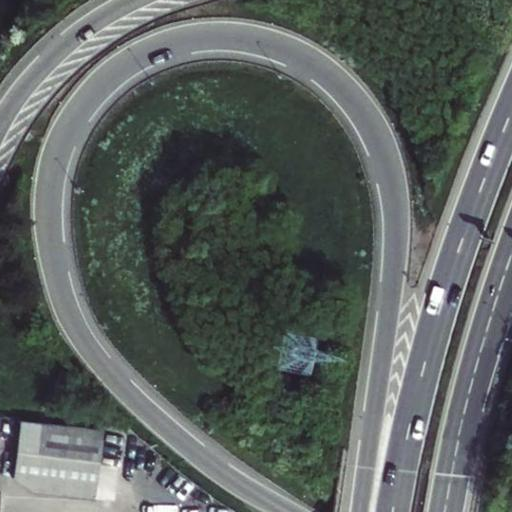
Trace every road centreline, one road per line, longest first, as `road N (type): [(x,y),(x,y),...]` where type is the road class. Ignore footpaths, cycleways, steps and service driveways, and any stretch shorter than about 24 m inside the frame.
road 1 (trunk): [(289,511),(221,471),(116,380),(73,324),(49,246),(50,175),(79,104),(151,51),(223,36),(265,41),(331,75),(364,112),(390,176),(393,283),(359,511)]
road 2 (trunk): [(511,109),(444,293),(393,511)]
road 3 (trunk): [(445,511),(511,259)]
road 4 (trunk): [(154,0),(60,60),(25,97),(0,141)]
